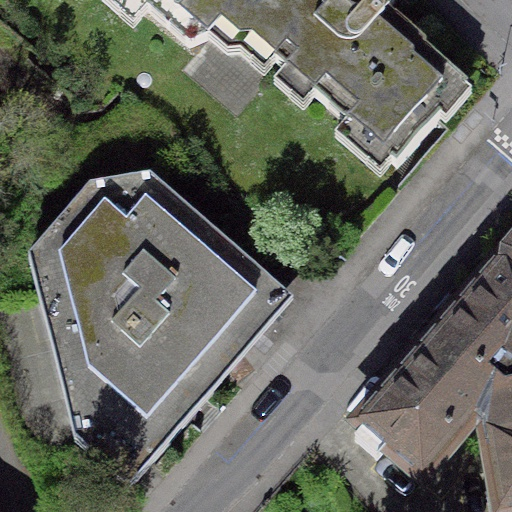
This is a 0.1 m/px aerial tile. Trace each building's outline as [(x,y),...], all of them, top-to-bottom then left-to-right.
[(134,0),(189,48),(204,42),(240,0),(134,0)] [(240,0),(204,42),(208,40),(226,20),(396,168),(468,87),(425,49),(426,48),(426,47),(426,46),(426,45),(425,45),(387,11),(386,12),(381,8),(380,7),(378,6),(377,6),(375,6),(373,6),(371,6),(369,7),(367,8),(352,26),(343,18),(334,9),(342,0),(240,0)] [(52,322),(79,429),(91,475),(116,496),(133,476),(162,442),(281,304),(147,188),(93,197),(37,263),(52,322)] [(505,390),(511,388),(511,247),(438,332),(505,390)] [(485,426),(485,428),(488,425),(505,390),(438,332),(431,341),(357,426),(423,483),(477,420),(485,426)] [(511,511),(511,388),(505,390),(488,425),(485,428),(487,443),(498,511),(511,511)]
